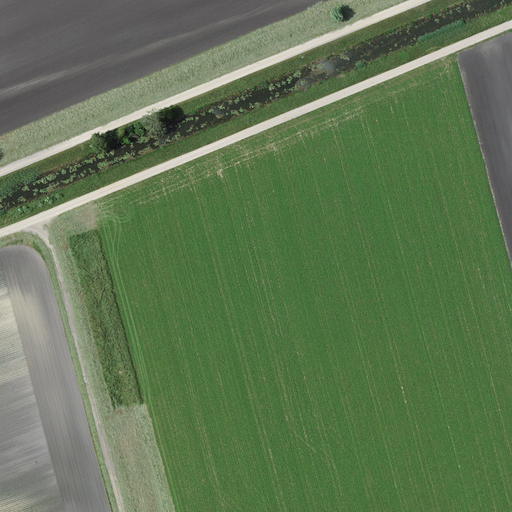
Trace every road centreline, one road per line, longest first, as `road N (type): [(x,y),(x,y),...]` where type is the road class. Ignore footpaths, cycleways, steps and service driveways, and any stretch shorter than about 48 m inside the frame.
road 1 (track): [(511,23),(0,234)]
road 2 (track): [(418,0),(0,171)]
road 3 (track): [(57,210),(130,511)]
